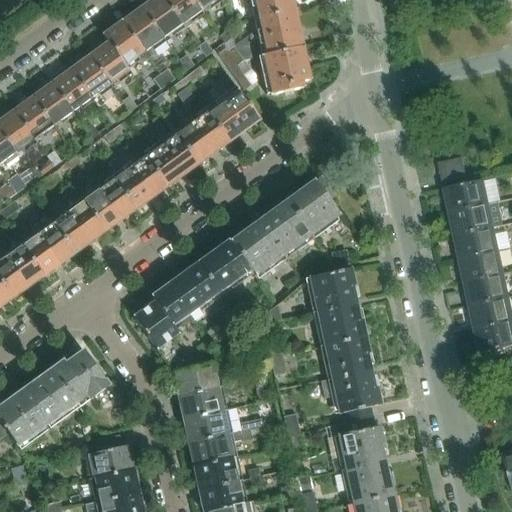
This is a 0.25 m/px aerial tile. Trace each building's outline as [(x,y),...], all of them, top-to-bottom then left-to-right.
[(162,0),(153,0),(141,10),(163,40),(181,27),(162,0)] [(192,0),(162,0),(181,27),(201,12),(192,0)] [(192,0),(201,12),(218,0),(192,0)] [(247,0),(252,21),(293,12),(290,0),(247,0)] [(141,10),(121,24),(143,55),(163,40),(141,10)] [(301,49),(293,12),(252,21),(261,58),(301,49)] [(102,38),(107,44),(125,68),(143,55),(121,24),(102,38)] [(234,39),(229,32),(219,39),(224,46),(234,39)] [(213,53),(205,43),(197,48),(205,59),(213,53)] [(107,44),(89,58),(109,86),(128,73),(125,68),(107,44)] [(244,63),(234,48),(227,53),(225,51),(218,56),(244,92),(254,85),(249,78),(246,80),(237,68),(244,63)] [(309,81),(301,49),(261,58),(269,96),(301,89),(300,83),(309,81)] [(194,67),(186,57),(179,63),(186,73),(194,67)] [(89,58),(69,72),(90,100),(109,86),(89,58)] [(168,71),(160,76),(168,86),(175,81),(168,71)] [(69,72),(51,85),(71,114),(90,100),(69,72)] [(198,83),(192,75),(182,82),(187,90),(198,83)] [(160,91),(168,86),(160,76),(153,82),(160,91)] [(187,90),(182,82),(165,94),(171,102),(187,90)] [(51,85),(32,99),(52,128),(71,114),(51,85)] [(227,144),(258,121),(234,88),(203,111),(227,144)] [(136,108),(129,98),(122,103),(129,113),(136,108)] [(32,99),(14,113),(34,141),(52,128),(32,99)] [(203,111),(172,133),(196,167),(227,144),(203,111)] [(117,123),(110,112),(102,118),(110,128),(117,123)] [(14,113),(0,122),(0,134),(15,155),(34,141),(14,113)] [(121,126),(126,134),(143,121),(138,114),(121,126)] [(98,136),(91,126),(84,131),(91,142),(98,136)] [(126,134),(121,126),(103,138),(109,146),(126,134)] [(172,133),(141,155),(165,189),(196,167),(172,133)] [(0,134),(0,165),(15,155),(0,134)] [(80,149),(73,139),(67,143),(75,153),(80,149)] [(61,163),(53,153),(46,158),(54,168),(61,163)] [(141,155),(111,178),(135,211),(165,189),(141,155)] [(60,170),(65,177),(81,165),(76,158),(60,170)] [(463,158),(439,163),(444,184),(467,179),(463,158)] [(42,177),(35,167),(28,172),(35,182),(42,177)] [(65,177),(60,170),(43,182),(48,189),(65,177)] [(104,233),(135,211),(111,178),(80,200),(104,233)] [(272,212),(273,214),(297,246),(339,216),(328,202),(333,198),(319,179),(314,183),(314,182),(272,212)] [(24,191),(16,180),(9,185),(17,196),(24,191)] [(485,181),(445,189),(450,214),(490,205),(485,181)] [(104,233),(80,200),(49,222),(74,256),(104,233)] [(15,203),(0,213),(0,219),(3,223),(20,210),(15,203)] [(490,205),(450,214),(456,237),(495,228),(490,205)] [(244,232),(229,243),(252,275),(254,277),(297,246),(273,214),(246,234),(244,232)] [(49,222),(18,245),(43,278),(74,256),(49,222)] [(495,228),(456,237),(461,261),(500,252),(495,228)] [(228,242),(202,261),(226,293),(252,275),(229,243),(228,242)] [(18,245),(0,258),(0,283),(12,300),(43,278),(18,245)] [(346,252),(331,254),(333,268),(348,266),(346,252)] [(500,252),(461,261),(466,284),(506,275),(500,252)] [(202,261),(176,279),(200,312),(226,293),(202,261)] [(352,287),(354,286),(351,270),(309,279),(324,347),(365,338),(362,320),(359,321),(352,287)] [(506,275),(466,284),(471,308),(511,299),(506,275)] [(174,331),(200,312),(176,279),(150,298),(154,304),(133,319),(155,350),(177,335),(174,331)] [(0,309),(12,300),(0,283),(0,309)] [(511,303),(511,299),(471,308),(476,330),(511,322),(511,303)] [(259,313),(254,306),(236,319),(241,327),(259,313)] [(280,322),(277,306),(261,318),(262,326),(280,322)] [(511,347),(511,322),(476,330),(481,354),(511,347)] [(206,343),(211,349),(230,336),(225,329),(206,343)] [(287,375),(279,338),(266,341),(274,378),(287,375)] [(366,355),(369,354),(365,338),(324,347),(332,382),(322,384),(325,399),(335,397),(339,414),(343,413),(345,423),(373,417),(370,407),(380,405),(376,389),(374,389),(366,355)] [(197,352),(201,357),(211,349),(206,343),(196,349),(197,352)] [(109,387),(83,352),(65,366),(90,401),(109,387)] [(188,371),(172,374),(177,398),(218,389),(213,365),(203,367),(201,357),(197,352),(186,361),(188,371)] [(20,452),(90,401),(65,366),(62,362),(0,407),(0,424),(8,435),(20,452)] [(229,387),(218,389),(177,398),(183,421),(223,412),(220,398),(242,393),(239,378),(228,380),(229,387)] [(223,412),(183,421),(188,444),(228,436),(223,412)] [(284,418),(287,437),(299,435),(295,416),(284,418)] [(352,505),(393,496),(389,479),(386,479),(379,446),(382,445),(378,428),(375,428),(373,417),(345,423),(348,435),(337,437),(352,505)] [(239,433),(250,431),(248,423),(237,425),(239,433)] [(250,431),(239,433),(241,441),(251,439),(250,431)] [(302,454),(299,435),(287,437),(291,456),(302,454)] [(86,449),(93,479),(132,471),(126,446),(121,447),(119,436),(98,441),(86,449)] [(188,444),(193,469),(233,460),(228,436),(188,444)] [(193,469),(199,493),(238,484),(233,460),(193,469)] [(22,467),(10,471),(15,488),(27,485),(25,476),(22,467)] [(247,472),(249,480),(260,478),(258,469),(247,472)] [(93,479),(98,502),(137,493),(132,471),(93,479)] [(261,487),(260,478),(249,480),(251,489),(261,487)] [(308,478),(298,481),(301,492),(311,489),(308,478)] [(202,511),(219,511),(248,506),(247,504),(242,506),(238,484),(199,493),(202,511)] [(46,500),(41,485),(33,488),(38,503),(46,500)] [(28,486),(20,488),(23,500),(31,497),(28,486)] [(141,511),(137,493),(98,502),(100,511),(141,511)] [(316,511),(312,494),(300,497),(303,511),(316,511)] [(396,511),(393,496),(352,505),(353,511),(396,511)]
